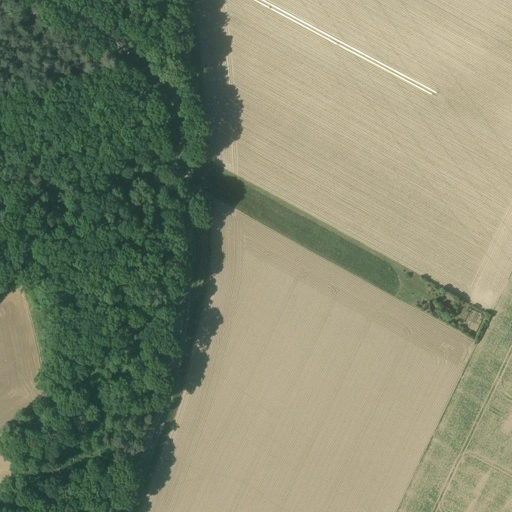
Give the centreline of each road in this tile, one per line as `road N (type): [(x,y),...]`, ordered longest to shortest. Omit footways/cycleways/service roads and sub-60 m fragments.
road 1 (unclassified): [(125,511),(182,323),(189,272),(187,203),(159,108)]
road 2 (unclassified): [(159,108),(137,70),(46,0)]
